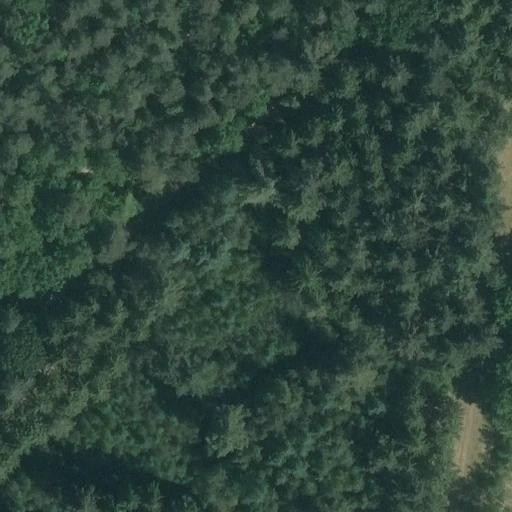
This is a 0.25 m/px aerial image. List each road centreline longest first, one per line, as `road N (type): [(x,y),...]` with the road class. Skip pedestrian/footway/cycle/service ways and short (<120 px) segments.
road 1 (track): [(341,42),(0,334)]
road 2 (track): [(441,511),(480,301)]
road 3 (track): [(483,283),(511,127)]
